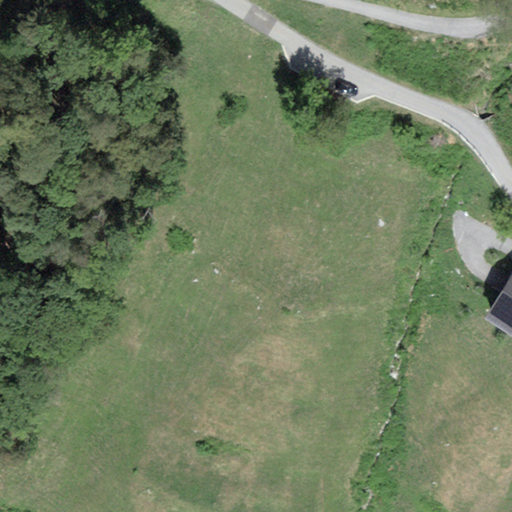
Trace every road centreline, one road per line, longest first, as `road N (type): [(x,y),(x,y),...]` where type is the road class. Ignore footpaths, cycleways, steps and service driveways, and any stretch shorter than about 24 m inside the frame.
road 1 (residential): [(511,185),(472,129),(346,71),(235,0)]
road 2 (track): [(333,0),(511,39)]
